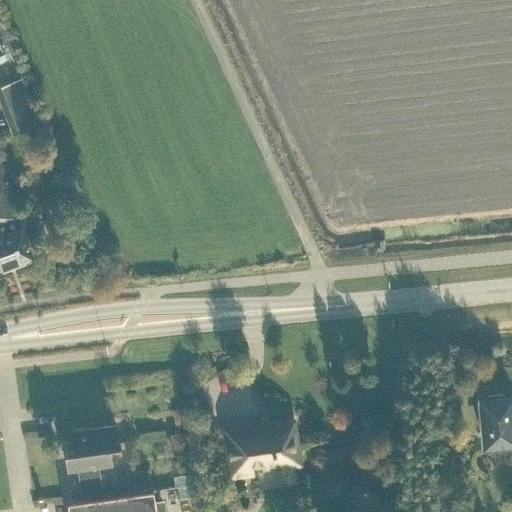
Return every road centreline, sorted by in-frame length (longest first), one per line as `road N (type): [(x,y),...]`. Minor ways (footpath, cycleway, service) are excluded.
road 1 (primary): [(322,306),(140,306),(0,336)]
road 2 (primary): [(0,339),(125,333),(322,306)]
road 3 (primary): [(322,306),(511,287)]
